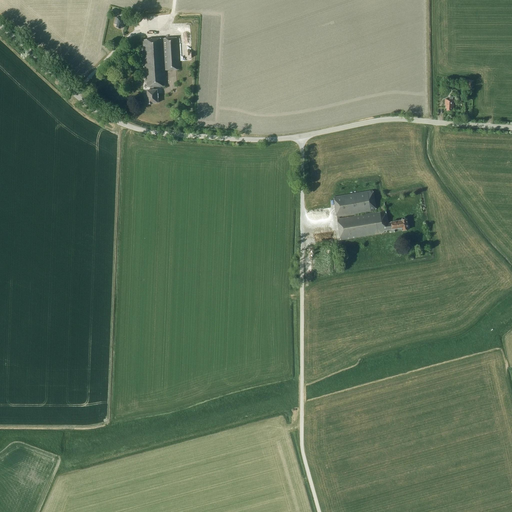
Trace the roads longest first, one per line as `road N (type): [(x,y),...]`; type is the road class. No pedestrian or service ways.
road 1 (tertiary): [(301,135),(257,140),(125,125),(73,93),(0,27)]
road 2 (tertiary): [(301,135),(403,118),(511,127)]
